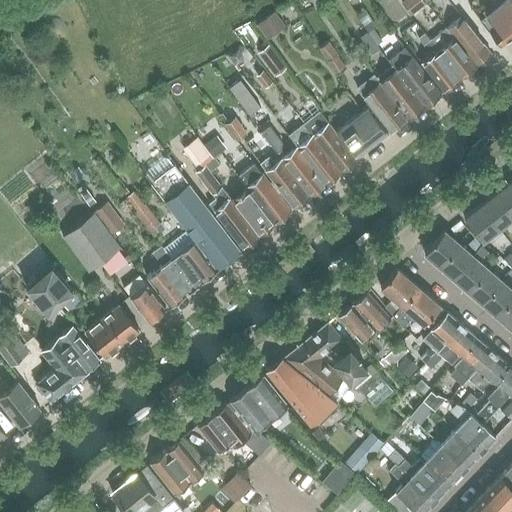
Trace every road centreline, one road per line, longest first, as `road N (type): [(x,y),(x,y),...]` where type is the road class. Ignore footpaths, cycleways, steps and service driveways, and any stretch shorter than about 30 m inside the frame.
road 1 (residential): [(0,457),(511,52)]
road 2 (residential): [(67,511),(400,247)]
road 3 (residential): [(511,347),(400,247)]
road 4 (residential): [(400,247),(511,160)]
